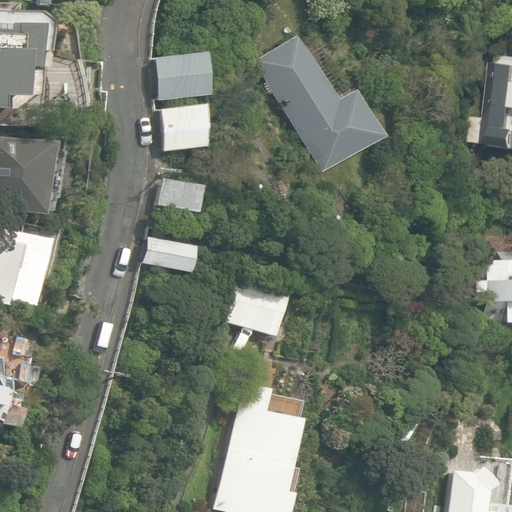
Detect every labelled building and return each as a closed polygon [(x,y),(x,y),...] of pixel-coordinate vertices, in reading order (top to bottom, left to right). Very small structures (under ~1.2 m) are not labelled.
[(35,100),(35,114),(95,114),(92,64),(67,66),(66,62),(44,52),(47,23),(34,8),(0,7),(0,99),(0,98),(35,100)] [(251,61),(319,171),(373,137),(344,92),(331,100),(291,36),(251,61)] [(149,57),(153,100),(195,96),(192,54),(149,57)] [(474,114),(470,144),(511,149),(511,61),(491,59),(484,115),(474,114)] [(155,109),(159,151),(196,147),(192,105),(155,109)] [(44,145),(0,139),(0,212),(36,216),(44,145)] [(152,205),(189,213),(195,187),(158,178),(152,205)] [(332,230),(335,217),(324,214),(321,227),(332,230)] [(7,229),(0,256),(0,300),(27,307),(34,279),(43,282),(55,233),(36,228),(34,236),(7,229)] [(140,261),(181,272),(188,246),(146,235),(140,261)] [(511,255),(475,257),(476,278),(466,278),(467,291),(473,290),(474,314),(491,313),(491,322),(511,320),(511,255)] [(208,317),(271,336),(285,292),(221,273),(208,317)] [(10,337),(6,356),(20,359),(24,340),(10,337)] [(0,379),(0,428),(2,429),(6,411),(0,409),(0,407),(1,403),(7,403),(17,364),(9,362),(4,380),(0,379)] [(218,511),(278,511),(283,493),(276,491),(293,419),(260,411),(266,388),(238,381),(208,509),(219,511),(218,511)] [(511,511),(511,505),(479,502),(480,489),(487,483),(474,467),(466,473),(447,471),(442,511),(511,511)]
